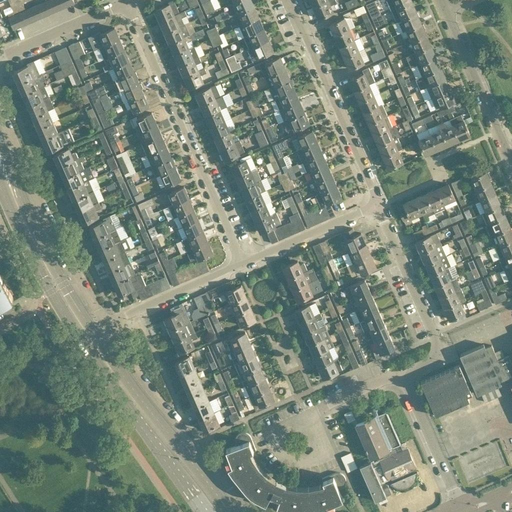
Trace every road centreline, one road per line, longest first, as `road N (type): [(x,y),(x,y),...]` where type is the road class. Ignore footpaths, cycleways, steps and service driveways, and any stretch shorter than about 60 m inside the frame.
road 1 (secondary): [(226,511),(61,284),(0,141)]
road 2 (secondary): [(0,188),(78,340),(202,511)]
road 3 (residential): [(237,265),(124,1)]
road 4 (residential): [(104,324),(0,105)]
road 5 (residential): [(245,511),(104,324)]
road 6 (residential): [(377,206),(286,0)]
road 7 (residential): [(404,377),(434,353),(433,336),(377,206)]
road 8 (residential): [(511,165),(444,8)]
road 9 (residential): [(309,412),(329,454),(295,462),(275,446),(267,430),(305,414)]
road 10 (residential): [(237,265),(377,206)]
road 11 (residential): [(104,324),(237,265)]
road 12 (residential): [(456,505),(404,377)]
road 13 (residential): [(0,58),(124,1)]
road 14 (residential): [(0,221),(35,303),(0,323)]
